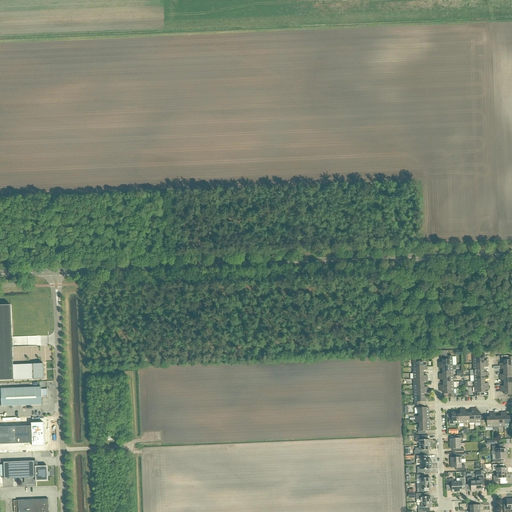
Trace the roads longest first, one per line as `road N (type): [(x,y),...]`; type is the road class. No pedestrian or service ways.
road 1 (secondary): [(56,272),(511,252)]
road 2 (unclassified): [(64,511),(56,272)]
road 3 (residential): [(437,405),(439,500),(493,498)]
